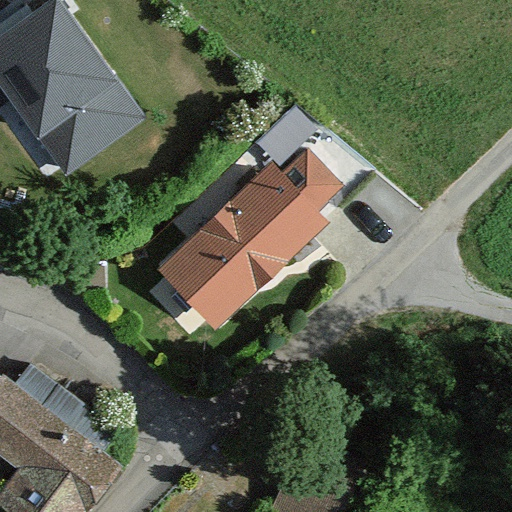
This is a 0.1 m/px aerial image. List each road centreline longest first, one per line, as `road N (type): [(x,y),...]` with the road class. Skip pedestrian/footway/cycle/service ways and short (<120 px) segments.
road 1 (residential): [(183,438),(400,265),(511,146)]
road 2 (residential): [(0,300),(39,312),(183,438)]
